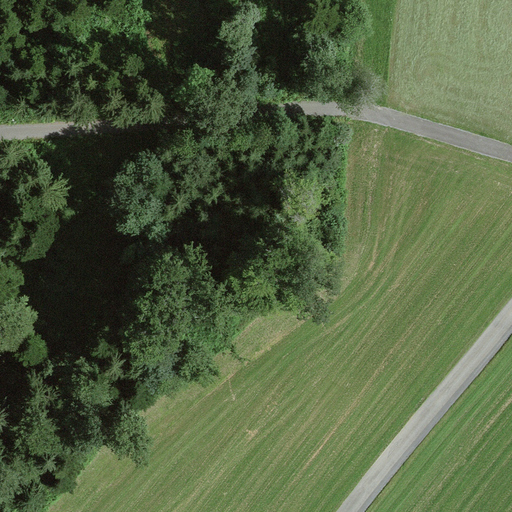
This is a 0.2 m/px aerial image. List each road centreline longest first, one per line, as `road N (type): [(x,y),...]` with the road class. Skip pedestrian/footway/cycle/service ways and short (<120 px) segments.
road 1 (track): [(0,133),(324,115),(375,119),(511,161)]
road 2 (unclassified): [(354,511),(511,318)]
